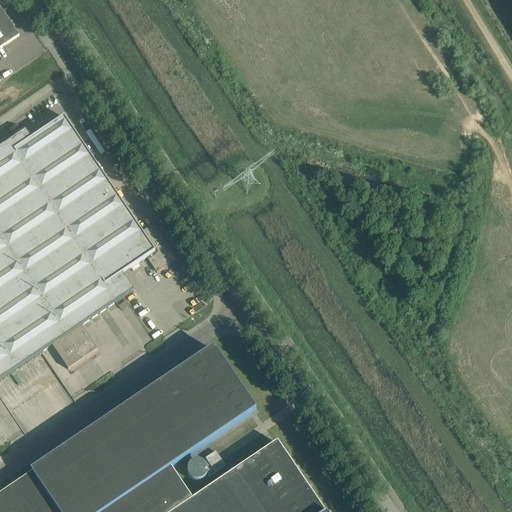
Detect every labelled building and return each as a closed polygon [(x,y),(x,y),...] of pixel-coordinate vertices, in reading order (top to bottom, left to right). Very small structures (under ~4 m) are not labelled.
[(9,10),(4,14),(0,8),(0,24),(13,16),(9,10)] [(17,23),(13,16),(0,24),(0,49),(19,36),(12,26),(17,23)] [(0,381),(41,354),(52,346),(68,370),(97,351),(81,327),(133,292),(122,275),(147,259),(157,273),(177,260),(153,225),(142,233),(64,118),(31,140),(26,132),(0,149),(0,381)] [(0,495),(0,511),(323,511),(277,443),(192,501),(171,469),(256,412),(223,362),(222,363),(215,351),(0,495)] [(187,472),(187,473),(187,474),(188,475),(188,476),(188,477),(189,477),(189,478),(190,479),(190,480),(191,480),(192,481),(193,481),(194,482),(195,482),(196,482),(197,482),(198,482),(199,482),(200,482),(201,482),(202,481),(203,480),(204,480),(204,479),(205,479),(205,478),(206,477),(206,476),(207,476),(209,478),(225,467),(216,452),(205,459),(206,461),(202,464),(201,463),(200,463),(199,463),(198,462),(197,462),(196,462),(195,463),(194,463),(193,463),(192,464),(191,464),(191,465),(190,465),(190,466),(189,467),(189,468),(188,468),(188,469),(188,470),(187,471),(187,472)]
